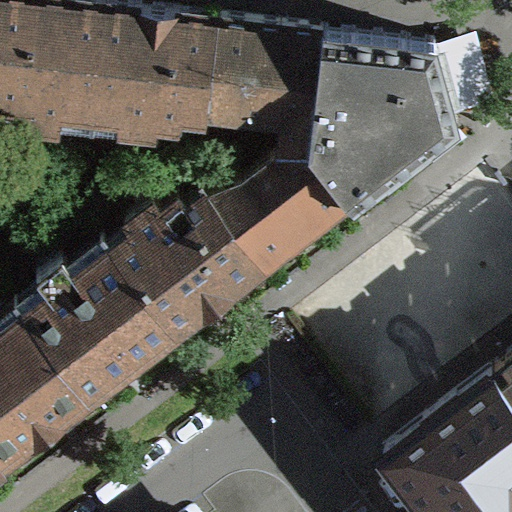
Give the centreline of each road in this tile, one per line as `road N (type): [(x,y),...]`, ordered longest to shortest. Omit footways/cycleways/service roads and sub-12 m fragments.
road 1 (residential): [(145,511),(271,417)]
road 2 (residential): [(271,417),(348,511)]
